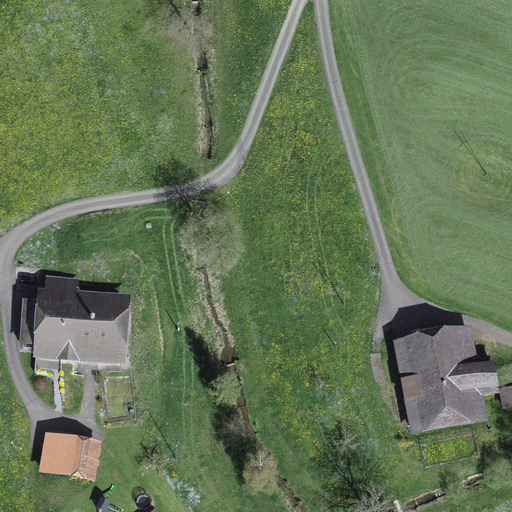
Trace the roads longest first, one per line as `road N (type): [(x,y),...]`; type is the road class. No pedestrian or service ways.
road 1 (track): [(85,425),(40,413),(28,393),(6,321),(1,264),(17,236),(84,205),(223,181),(297,0)]
road 2 (track): [(405,321),(363,196),(316,0)]
